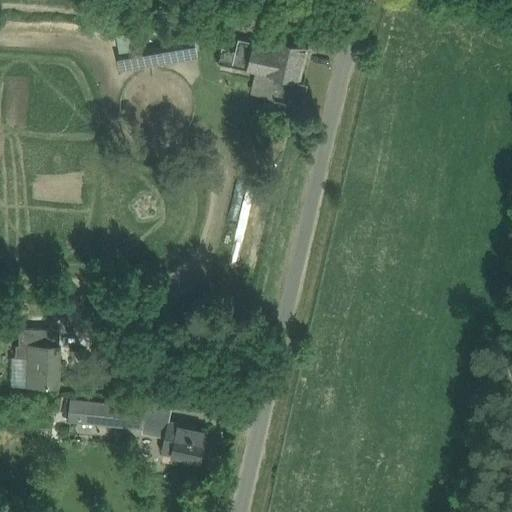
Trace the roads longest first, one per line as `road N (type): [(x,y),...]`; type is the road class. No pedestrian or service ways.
road 1 (unclassified): [(240,511),(362,0)]
road 2 (track): [(353,26),(316,17),(0,11)]
